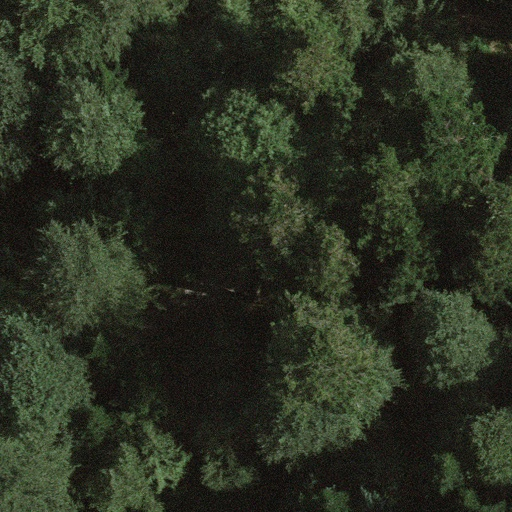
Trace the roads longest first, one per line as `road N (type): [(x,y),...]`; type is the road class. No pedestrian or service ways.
road 1 (track): [(511,125),(0,404)]
road 2 (track): [(91,511),(511,423)]
